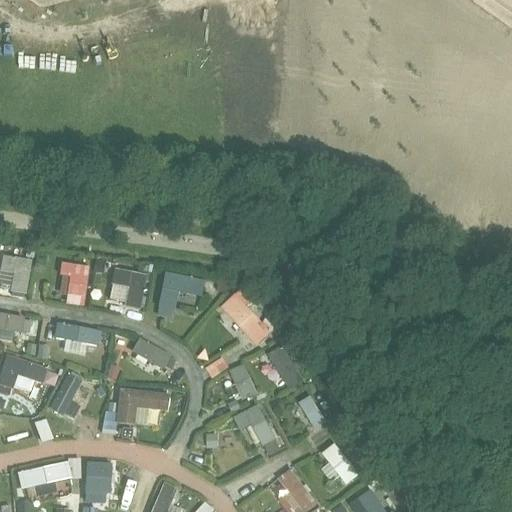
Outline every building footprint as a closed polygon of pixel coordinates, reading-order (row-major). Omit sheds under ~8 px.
[(44,275),(47,257),(38,256),(35,274),(44,275)] [(27,300),(33,262),(17,260),(16,265),(12,294),(11,297),(27,300)] [(0,291),(12,294),(16,265),(2,263),(0,272),(0,291)] [(69,299),(67,308),(85,310),(91,268),(74,265),(72,277),(69,299)] [(148,278),(114,271),(111,286),(113,287),(128,290),(125,307),(124,311),(140,314),(148,278)] [(69,299),(72,277),(65,276),(62,297),(69,299)] [(181,287),(164,284),(159,310),(160,310),(173,313),(175,313),(181,287)] [(109,304),(125,307),(128,290),(113,287),(109,304)] [(203,300),(206,292),(192,287),(189,296),(203,300)] [(242,292),(224,309),(260,349),(279,331),(242,292)] [(173,313),(160,310),(158,318),(171,321),(173,313)] [(26,321),(0,316),(0,333),(15,336),(23,338),(26,321)] [(103,334),(58,325),(55,341),(64,343),(91,348),(100,350),(103,334)] [(15,336),(0,333),(0,341),(14,344),(15,336)] [(171,358),(140,341),(131,355),(138,359),(162,373),(171,358)] [(91,348),(64,343),(62,354),(89,359),(91,348)] [(47,347),(40,346),(38,361),(45,362),(47,347)] [(306,380),(284,349),(270,359),(291,390),(306,380)] [(48,372),(7,358),(0,376),(0,390),(11,394),(17,379),(19,380),(32,384),(43,388),(48,372)] [(162,373),(138,359),(134,366),(158,380),(162,373)] [(206,369),(211,378),(227,370),(223,361),(206,369)] [(260,397),(245,367),(230,374),(245,405),(260,397)] [(189,376),(180,370),(171,383),(180,389),(189,376)] [(120,374),(111,371),(107,385),(115,388),(120,374)] [(73,373),(70,379),(81,384),(84,379),(73,373)] [(70,379),(66,377),(49,411),(65,419),(72,406),(82,385),(81,384),(70,379)] [(32,384),(19,380),(16,389),(29,394),(32,384)] [(170,396),(118,392),(115,425),(125,426),(127,410),(137,411),(153,412),(162,413),(168,414),(170,396)] [(8,397),(0,394),(0,408),(3,410),(8,397)] [(189,397),(176,394),(175,402),(187,404),(189,397)] [(329,425),(312,399),(300,406),(318,433),(329,425)] [(83,411),(72,406),(65,419),(76,424),(83,411)] [(277,442),(260,408),(235,420),(243,435),(244,434),(254,454),(277,442)] [(153,412),(137,411),(136,427),(152,428),(153,412)] [(162,413),(153,412),(152,428),(161,429),(162,413)] [(47,421),(35,426),(43,445),(55,441),(47,421)] [(77,427),(68,422),(63,432),(73,437),(77,427)] [(361,478),(337,446),(323,457),(331,467),(342,481),(348,488),(361,478)] [(81,481),(79,462),(68,463),(69,465),(70,482),(81,481)] [(69,465),(16,476),(20,493),(27,491),(56,485),(70,482),(69,465)] [(113,466),(87,465),(85,496),(111,497),(113,466)] [(332,488),(342,481),(331,467),(321,474),(332,488)] [(303,511),(315,504),(292,472),(279,481),(281,483),(274,489),(291,511),(303,511)] [(56,485),(27,491),(29,501),(58,495),(56,485)] [(179,491),(164,485),(153,511),(170,511),(173,506),(179,491)] [(385,511),(372,491),(360,499),(368,511),(385,511)] [(391,497),(385,501),(392,511),(394,511),(399,509),(391,497)] [(365,511),(360,503),(353,508),(356,511),(365,511)]
